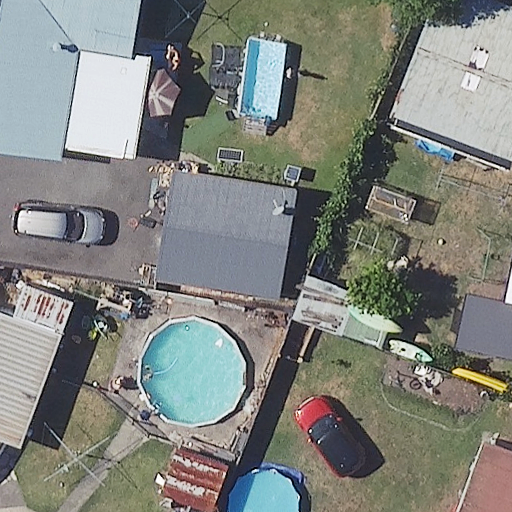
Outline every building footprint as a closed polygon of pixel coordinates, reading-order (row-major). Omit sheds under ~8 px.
[(139,0),(0,0),(0,136),(137,153),(150,46),(134,44),(139,0)] [(511,0),(430,0),(392,108),(511,150),(511,0)] [(296,185),(166,164),(149,271),(279,292),(296,185)] [(10,313),(0,309),(0,435),(22,444),(77,297),(24,276),(10,313)] [(511,511),(511,416),(503,413),(463,511),(511,511)]
